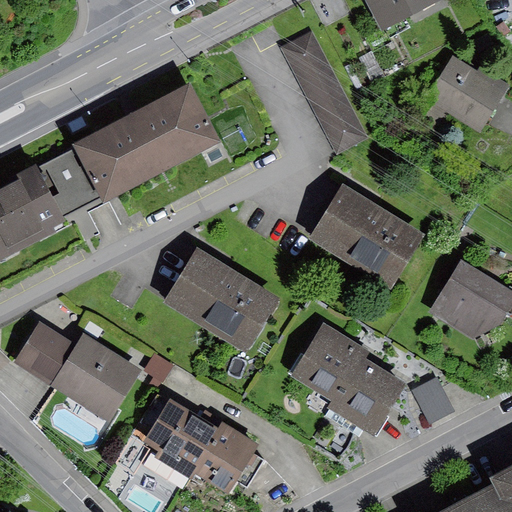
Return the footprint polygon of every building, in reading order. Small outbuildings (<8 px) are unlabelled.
[(441,0),(365,0),(382,33),(442,1),(441,0)] [(312,34),(283,49),(338,153),(366,138),(312,34)] [(489,35),(473,43),(479,57),(495,50),(489,35)] [(478,73),(452,57),(426,99),(482,134),(511,87),(481,68),(478,73)] [(190,85),(75,148),(104,207),(221,147),(190,85)] [(0,264),(0,265),(58,236),(55,231),(68,224),(38,166),(17,177),(20,182),(0,192),(0,264)] [(426,239),(344,188),(310,241),(392,293),(426,239)] [(225,265),(197,249),(165,304),(248,353),(281,298),(225,265)] [(511,291),(491,279),(460,262),(430,314),(473,340),(501,328),(511,308),(511,291)] [(78,346),(40,323),(14,365),(110,424),(142,373),(84,336),(78,346)] [(324,326),(292,378),(335,404),(363,359),(367,352),(324,326)] [(172,366),(155,357),(146,374),(155,380),(151,387),(158,391),(172,366)] [(335,404),(331,410),(376,438),(408,387),(363,359),(335,404)] [(437,380),(412,393),(429,426),(454,413),(437,380)] [(171,406),(148,445),(161,452),(156,461),(189,479),(192,475),(217,432),(171,406)] [(222,423),(217,432),(192,475),(228,497),(259,446),(222,423)] [(492,488),(504,511),(511,511),(511,469),(489,482),(492,488)] [(504,511),(492,488),(462,504),(446,511),(504,511)]
